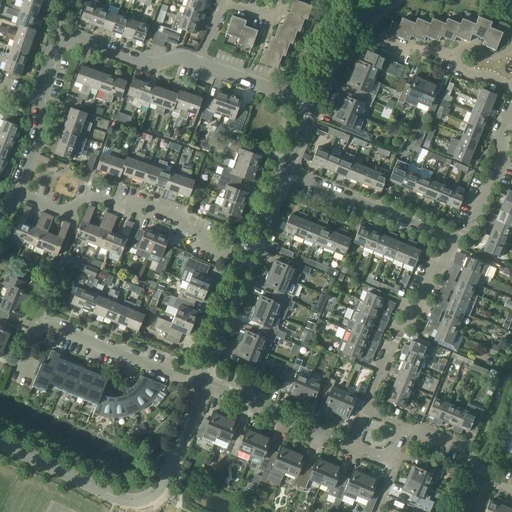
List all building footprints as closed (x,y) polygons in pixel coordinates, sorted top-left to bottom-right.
[(90,29),(97,8),(99,3),(91,0),(87,0),(86,5),(81,21),(87,23),(87,29),(90,29)] [(196,0),(188,0),(185,8),(202,14),(204,8),(209,8),(210,5),(196,0)] [(308,20),(312,7),(294,0),(289,13),(308,20)] [(36,19),(40,7),(24,2),(21,9),(8,5),(7,9),(12,11),(36,19)] [(101,28),(107,12),(97,8),(90,29),(92,30),(95,26),(101,28)] [(177,13),(176,16),(203,26),(204,23),(199,20),(202,14),(185,8),(183,14),(177,13)] [(32,30),(36,19),(12,11),(11,14),(18,17),(15,24),(19,26),(32,30)] [(110,37),(118,15),(107,12),(101,28),(107,30),(107,36),(110,37)] [(308,20),(289,13),(287,12),(282,25),(300,32),(304,19),(307,20),(308,20)] [(122,35),(128,19),(118,15),(110,37),(113,38),(116,33),(122,35)] [(163,27),(161,34),(167,36),(165,42),(176,46),(181,33),(177,32),(178,29),(194,34),(196,28),(202,29),(203,26),(176,16),(174,21),(171,30),(163,27)] [(238,44),(244,27),(246,21),(232,17),(226,35),(239,39),(237,44),(238,44)] [(484,40),(490,28),(492,22),(479,17),(476,25),(472,35),(484,40)] [(408,41),(410,36),(415,24),(402,18),(399,24),(392,21),(387,32),(395,35),(395,36),(408,41)] [(423,41),(426,36),(430,24),(417,18),(415,24),(410,36),(423,41)] [(131,44),(138,23),(128,19),(122,35),(128,37),(128,43),(131,44)] [(438,41),(440,36),(446,24),(433,19),(430,24),(426,36),(438,41)] [(461,24),(448,19),(446,24),(440,36),(454,42),(456,37),(463,19),(462,19),(461,24)] [(469,42),(472,35),(476,25),(463,19),(456,37),(469,42)] [(143,43),(149,26),(138,23),(131,44),(133,45),(137,41),(143,43)] [(300,32),(282,25),(279,24),(274,37),(292,44),(297,31),(299,32),(300,32)] [(32,42),(36,31),(32,30),(19,26),(17,33),(9,31),(3,28),(2,32),(8,34),(32,42)] [(251,49),(257,31),(244,27),(238,44),(251,49)] [(496,50),(503,33),(490,28),(484,40),(483,45),(496,50)] [(157,46),(161,34),(156,32),(152,44),(157,46)] [(28,54),(32,42),(8,34),(6,38),(14,41),(11,48),(28,54)] [(165,42),(167,36),(161,34),(157,46),(163,48),(165,42)] [(292,44),(274,37),(272,37),(267,50),(285,56),(290,43),(292,44)] [(0,56),(24,65),(28,54),(11,48),(9,56),(1,53),(0,56)] [(285,56),(267,50),(264,49),(259,63),(277,69),(282,55),(285,56)] [(358,60),(352,73),(374,82),(379,70),(380,70),(385,59),(376,55),(374,55),(370,66),(358,60)] [(24,65),(0,56),(0,61),(6,63),(3,71),(20,77),(24,65)] [(390,61),(385,59),(380,70),(386,73),(390,61)] [(396,64),(390,61),(386,73),(391,75),(396,64)] [(402,66),(396,64),(391,75),(397,77),(402,66)] [(82,100),(93,70),(81,65),(75,82),(83,85),(80,93),(78,98),(82,100)] [(408,69),(402,66),(397,77),(403,80),(408,69)] [(98,91),(104,74),(93,70),(82,100),(86,101),(91,88),(98,91)] [(352,73),(347,85),(362,91),(359,96),(373,102),(375,95),(380,84),(374,82),(352,73)] [(107,102),(116,78),(104,74),(98,91),(106,93),(103,101),(107,102)] [(417,102),(426,81),(414,76),(408,91),(402,89),(397,102),(404,105),(407,98),(417,102)] [(121,99),(127,82),(116,78),(107,102),(111,103),(114,96),(121,99)] [(134,111),(144,83),(132,79),(126,95),(134,98),(130,110),(134,111)] [(432,116),(438,104),(432,101),(439,87),(426,81),(417,102),(429,107),(426,114),(432,116)] [(150,103),(155,87),(144,83),(134,111),(138,112),(142,101),(150,103)] [(158,114),(167,91),(155,87),(150,103),(157,106),(153,117),(156,119),(158,114)] [(452,98),(455,92),(451,91),(451,90),(447,89),(445,94),(452,98)] [(491,107),(496,95),(481,89),(476,100),(491,107)] [(172,111),(174,108),(178,94),(167,91),(158,114),(163,116),(165,109),(172,111)] [(181,123),(183,119),(182,119),(191,95),(179,91),(178,94),(174,108),(181,110),(177,122),(181,123)] [(222,116),(229,95),(217,91),(213,101),(207,99),(200,118),(209,121),(214,114),(222,116)] [(197,116),(202,99),(191,95),(182,119),(183,119),(181,123),(185,125),(189,113),(197,116)] [(244,114),(237,112),(241,99),(229,95),(222,116),(229,119),(229,128),(240,133),(248,113),(245,112),(244,114)] [(343,96),(338,108),(359,116),(363,105),(370,108),(373,102),(359,96),(357,102),(343,96)] [(392,109),(395,102),(388,99),(386,106),(392,109)] [(486,118),(491,107),(476,100),(471,112),(486,118)] [(102,115),(104,109),(98,107),(96,113),(102,115)] [(90,128),(92,124),(84,121),(87,114),(71,108),(67,120),(90,128)] [(338,108),(333,120),(347,126),(345,131),(358,137),(364,139),(366,133),(361,131),(354,128),(359,116),(338,108)] [(116,119),(118,120),(129,124),(132,117),(121,113),(119,112),(116,119)] [(482,130),(486,118),(471,112),(467,124),(482,130)] [(89,132),(90,128),(67,120),(63,131),(79,136),(81,129),(89,132)] [(0,132),(15,139),(20,127),(4,121),(1,129),(0,128),(0,132)] [(477,141),(482,130),(467,124),(462,135),(477,141)] [(335,137),(337,131),(330,128),(327,134),(335,137)] [(87,152),(88,148),(76,144),(79,136),(63,131),(59,142),(87,152)] [(343,141),(346,135),(337,131),(335,137),(343,141)] [(0,145),(11,150),(15,139),(0,132),(0,145)] [(472,153),(477,141),(462,135),(457,147),(472,153)] [(212,144),(205,141),(202,140),(200,147),(209,150),(212,144)] [(256,169),(261,156),(250,153),(253,147),(233,140),(230,149),(237,154),(235,162),(256,169)] [(87,152),(59,142),(55,154),(71,159),(74,152),(85,156),(87,152)] [(0,158),(6,161),(11,150),(0,145),(0,158)] [(102,152),(96,169),(108,173),(116,149),(112,148),(112,149),(104,147),(102,152)] [(468,164),(472,153),(457,147),(452,158),(468,164)] [(322,168),(329,152),(317,148),(311,163),(322,168)] [(116,149),(108,173),(119,177),(125,161),(118,158),(120,151),(116,149)] [(125,161),(119,177),(120,177),(121,174),(132,177),(140,154),(136,152),(134,160),(126,157),(125,161)] [(334,172),(340,157),(329,152),(322,168),(334,172)] [(352,162),(354,157),(345,153),(342,158),(340,157),(334,172),(345,177),(352,162)] [(140,154),(132,177),(143,181),(149,165),(142,163),(144,155),(140,154)] [(149,165),(143,181),(155,185),(163,162),(159,160),(156,168),(149,165)] [(92,171),(94,164),(88,162),(85,168),(92,171)] [(163,162),(155,185),(167,189),(172,173),(165,171),(168,163),(163,162)] [(256,169),(235,162),(232,169),(223,168),(220,177),(239,184),(242,178),(252,181),(256,169)] [(357,182),(363,167),(352,162),(345,177),(357,182)] [(406,170),(408,165),(400,162),(398,167),(395,166),(389,181),(400,185),(406,170)] [(172,173),(167,189),(177,193),(186,169),(186,168),(187,169),(189,163),(188,163),(187,164),(184,163),(182,168),(179,176),(172,173)] [(368,187),(375,171),(363,167),(357,182),(368,187)] [(389,172),(377,168),(375,172),(375,171),(368,187),(381,192),(387,177),(389,172)] [(186,169),(177,193),(189,197),(195,181),(188,179),(190,171),(187,169),(186,169)] [(412,190),(418,175),(406,170),(400,185),(412,190)] [(423,195),(429,180),(418,175),(412,190),(423,195)] [(243,206),(247,194),(237,190),(239,184),(220,177),(217,186),(225,191),(222,198),(243,206)] [(435,200),(441,185),(429,180),(423,195),(435,200)] [(446,204),(452,190),(441,185),(435,200),(446,204)] [(459,210),(465,195),(452,190),(446,204),(459,210)] [(511,191),(508,190),(505,196),(500,194),(498,198),(511,203),(511,191)] [(243,206),(222,198),(219,206),(210,205),(207,214),(227,221),(229,214),(239,218),(243,206)] [(511,215),(511,203),(498,198),(497,202),(502,205),(499,210),(511,215)] [(23,241),(30,225),(26,223),(32,208),(25,205),(12,236),(23,241)] [(87,241),(93,226),(88,223),(95,208),(88,205),(75,236),(87,241)] [(511,226),(511,215),(499,210),(497,216),(492,214),(490,218),(511,227),(511,226)] [(35,246),(47,215),(41,212),(35,227),(30,225),(23,241),(35,246)] [(98,246),(111,215),(104,212),(98,228),(93,226),(87,241),(98,246)] [(294,235),(302,214),(298,212),(296,218),(290,215),(283,231),(294,235)] [(303,239),(310,223),(305,221),(307,216),(302,214),(294,235),(303,239)] [(46,250),(52,234),(48,232),(54,217),(47,215),(35,246),(46,250)] [(109,251),(115,235),(111,233),(117,218),(111,215),(98,246),(109,251)] [(508,237),(511,227),(490,218),(489,223),(494,225),(491,231),(508,237)] [(57,255),(70,224),(64,221),(57,236),(52,234),(46,250),(57,255)] [(120,256),(134,224),(127,221),(120,237),(115,235),(109,251),(120,256)] [(313,244),(322,223),(317,221),(315,225),(310,223),(303,239),(313,244)] [(323,248),(330,232),(324,229),(326,224),(322,223),(313,244),(311,248),(315,250),(317,245),(323,248)] [(364,247),(372,226),(368,224),(366,229),(360,226),(353,243),(364,247)] [(373,251),(380,235),(374,233),(377,227),(372,226),(364,247),(373,251)] [(147,259),(157,234),(146,229),(142,237),(136,234),(131,248),(137,250),(136,254),(147,259)] [(333,252),(342,231),(338,229),(336,234),(330,232),(323,248),(333,252)] [(344,256),(350,240),(344,238),(346,233),(342,231),(333,252),(344,256)] [(508,237),(491,231),(489,236),(484,234),(482,239),(504,247),(508,237)] [(384,255),(392,234),(388,232),(386,237),(380,235),(373,251),(384,255)] [(165,266),(172,249),(166,246),(169,239),(157,234),(147,259),(158,263),(165,266)] [(393,259),(400,243),(395,241),(397,236),(392,234),(384,255),(393,259)] [(499,258),(504,247),(482,239),(481,243),(485,245),(483,251),(499,258)] [(404,264),(413,242),(408,240),(406,245),(400,243),(393,259),(404,264)] [(414,268),(420,252),(414,249),(416,244),(413,242),(404,264),(414,268)] [(465,263),(463,262),(465,255),(456,252),(454,258),(454,259),(452,263),(479,274),(485,277),(489,266),(467,257),(465,263)] [(315,268),(317,263),(307,259),(305,264),(315,268)] [(290,267),(275,261),(270,274),(290,282),(295,284),(300,272),(302,273),(308,271),(309,268),(292,261),(290,267)] [(186,263),(184,269),(189,271),(187,274),(192,276),(189,284),(207,291),(212,280),(201,275),(203,270),(186,263)] [(326,272),(327,268),(317,263),(315,268),(326,272)] [(471,294),(479,274),(452,263),(451,268),(461,272),(457,283),(446,278),(444,283),(471,294)] [(82,308),(94,279),(97,270),(86,266),(82,264),(79,271),(84,272),(90,275),(84,290),(77,287),(71,303),(82,308)] [(351,276),(353,272),(347,269),(347,268),(342,266),(340,272),(345,274),(351,276)] [(6,274),(3,282),(9,285),(4,296),(26,305),(31,293),(16,287),(19,279),(6,274)] [(290,301),(292,296),(286,294),(290,282),(270,274),(265,284),(280,290),(277,296),(290,301)] [(110,285),(111,281),(113,277),(109,275),(105,284),(110,285)] [(93,313),(100,296),(102,291),(95,288),(98,280),(94,279),(82,308),(93,313)] [(151,280),(149,286),(155,289),(158,283),(151,280)] [(478,296),(471,294),(444,283),(442,287),(453,292),(450,298),(473,307),(478,296)] [(181,288),(177,298),(190,303),(192,298),(202,302),(207,291),(189,284),(186,290),(181,288)] [(381,305),(386,293),(374,288),(371,294),(367,292),(363,303),(391,314),(392,310),(393,310),(395,303),(387,300),(384,306),(381,305)] [(104,317),(115,291),(111,289),(107,299),(100,296),(93,313),(104,317)] [(116,322),(122,306),(115,303),(120,292),(115,290),(115,291),(104,317),(116,322)] [(171,295),(167,305),(173,307),(178,309),(175,317),(193,324),(198,313),(192,311),(193,308),(189,306),(190,303),(177,298),(171,295)] [(0,315),(2,310),(21,317),(26,305),(4,296),(2,302),(1,304),(0,303),(0,315)] [(275,302),(261,296),(255,308),(277,317),(281,306),(287,308),(290,301),(277,296),(275,302)] [(473,307),(450,298),(448,303),(438,299),(436,303),(463,314),(470,317),(473,307)] [(138,331),(145,315),(137,312),(141,302),(138,300),(136,304),(127,326),(138,331)] [(156,308),(158,302),(152,300),(149,305),(156,308)] [(391,314),(363,303),(357,300),(353,310),(375,319),(378,314),(389,318),(391,314)] [(127,326),(136,304),(132,302),(129,308),(122,306),(116,322),(127,326)] [(313,304),(311,309),(312,310),(318,312),(320,313),(324,306),(317,303),(316,305),(313,304)] [(459,324),(463,314),(436,303),(434,307),(445,312),(442,317),(459,324)] [(153,318),(156,310),(149,307),(146,315),(153,318)] [(283,340),(286,334),(278,331),(278,328),(281,319),(277,317),(255,308),(251,320),(265,326),(263,332),(276,337),(283,340)] [(382,334),(384,330),(373,325),(375,319),(353,310),(349,320),(354,323),(382,334)] [(158,318),(154,328),(168,333),(175,337),(178,331),(182,333),(188,335),(193,324),(175,317),(172,323),(158,318)] [(459,324),(442,317),(440,323),(429,319),(428,323),(455,334),(459,324)] [(508,330),(511,323),(511,322),(506,320),(503,327),(508,330)] [(313,330),(316,324),(307,321),(305,327),(313,330)] [(354,323),(350,332),(350,333),(367,340),(369,334),(380,339),(382,334),(354,323)] [(455,334),(428,323),(426,327),(423,333),(432,337),(434,331),(436,332),(434,338),(450,345),(455,334)] [(0,339),(6,342),(11,330),(0,325),(0,339)] [(374,354),(376,350),(365,345),(367,340),(350,333),(350,332),(345,330),(341,340),(374,354)] [(261,337),(246,331),(241,343),(262,352),(267,340),(273,343),(276,337),(263,332),(261,337)] [(374,354),(341,340),(336,351),(338,352),(336,356),(353,363),(355,358),(359,359),(361,354),(364,355),(362,361),(370,364),(373,358),(372,358),(374,354)] [(426,353),(430,343),(422,340),(420,344),(411,341),(409,347),(404,345),(402,349),(428,360),(430,355),(426,353)] [(262,371),(265,366),(258,363),(262,352),(241,343),(236,355),(251,361),(249,366),(262,371)] [(426,364),(428,360),(402,349),(400,354),(406,356),(404,361),(420,368),(422,362),(426,364)] [(44,393),(57,361),(60,354),(55,352),(55,351),(51,350),(46,364),(42,362),(31,388),(32,388),(34,385),(45,390),(44,393)] [(460,366),(464,356),(453,352),(451,356),(456,359),(455,362),(458,363),(457,364),(460,366)] [(468,363),(470,359),(464,356),(460,366),(462,361),(468,363)] [(295,379),(289,393),(301,398),(309,378),(298,373),(302,362),(297,359),(290,375),(290,377),(295,379)] [(59,391),(70,366),(57,361),(44,393),(45,393),(49,384),(60,389),(59,391)] [(420,368),(404,361),(402,367),(397,365),(395,369),(416,378),(420,368)] [(479,376),(483,366),(474,362),(470,372),(479,376)] [(72,396),(82,372),(70,366),(59,391),(60,391),(61,389),(73,394),(71,396),(72,396)] [(488,372),(490,368),(483,366),(479,376),(483,377),(485,371),(488,372)] [(412,388),(416,378),(395,369),(393,373),(398,375),(396,381),(412,388)] [(84,401),(95,377),(82,372),(72,396),(73,394),(85,399),(84,401)] [(283,372),(280,378),(287,382),(290,377),(290,375),(283,372)] [(167,386),(140,375),(140,376),(141,376),(140,380),(138,382),(135,385),(134,384),(134,385),(155,405),(151,402),(155,398),(157,395),(160,391),(162,385),(167,387),(167,386)] [(309,378),(301,398),(313,403),(319,389),(325,391),(330,378),(324,375),(321,383),(309,378)] [(92,418),(103,392),(107,382),(95,377),(84,401),(84,402),(85,399),(97,404),(91,418),(92,418)] [(330,393),(324,408),(336,413),(344,392),(333,388),(336,380),(330,378),(325,391),(330,393)] [(412,388),(396,381),(393,387),(388,385),(387,389),(408,397),(412,388)] [(344,392),(336,413),(348,418),(350,412),(351,410),(357,413),(367,386),(359,383),(357,389),(354,396),(344,392)] [(155,405),(134,385),(135,386),(131,389),(129,390),(125,392),(125,391),(136,418),(134,413),(140,410),(144,408),(148,405),(151,402),(154,405),(155,405)] [(410,410),(412,403),(406,401),(408,397),(387,389),(385,393),(390,395),(388,401),(404,408),(404,407),(410,410)] [(136,418),(125,391),(124,391),(125,392),(121,393),(119,394),(114,394),(114,393),(114,422),(114,417),(119,417),(123,416),(128,416),(134,413),(136,418)] [(113,394),(109,394),(106,393),(103,392),(92,418),(94,413),(100,416),(105,416),(109,417),(114,417),(114,422),(114,393),(113,393),(113,394)] [(437,423),(447,398),(448,397),(443,395),(441,400),(436,398),(429,415),(434,417),(432,422),(437,423)] [(428,406),(431,400),(426,398),(424,404),(422,404),(418,414),(424,417),(428,406)] [(449,423),(456,406),(450,404),(451,400),(447,398),(437,423),(441,425),(443,421),(449,423)] [(457,432),(466,410),(456,406),(449,423),(455,425),(453,430),(457,432)] [(392,416),(395,410),(388,407),(385,413),(392,416)] [(469,431),(476,415),(466,410),(457,432),(461,433),(463,429),(469,431)] [(202,424),(197,437),(203,440),(206,432),(217,437),(226,416),(214,412),(208,426),(202,424)] [(226,416),(217,437),(229,442),(224,454),(230,456),(236,441),(231,439),(238,421),(226,416)] [(511,423),(503,449),(511,451),(511,423)] [(236,441),(230,456),(230,457),(231,454),(237,456),(240,449),(251,454),(260,434),(248,429),(242,443),(236,441)] [(251,454),(249,461),(260,466),(259,468),(260,469),(264,471),(265,471),(270,458),(264,456),(272,438),(263,435),(260,434),(251,454)] [(270,458),(265,471),(271,473),(273,467),(285,472),(293,451),(281,446),(275,461),(270,458)] [(293,451),(285,472),(296,476),(294,483),(300,485),(305,473),(299,471),(305,456),(293,451)] [(305,473),(300,485),(306,488),(310,479),(322,483),(330,463),(318,458),(311,475),(305,473)] [(330,463),(322,483),(328,486),(329,491),(331,492),(330,495),(329,494),(326,500),(333,503),(332,506),(338,508),(342,500),(336,498),(336,497),(342,485),(336,482),(342,468),(330,463)] [(448,465),(446,472),(458,477),(461,470),(448,465)] [(428,472),(414,466),(409,478),(429,487),(433,478),(438,479),(438,476),(441,477),(443,472),(431,466),(428,472)] [(342,485),(336,497),(342,500),(344,495),(356,500),(358,495),(366,474),(354,469),(347,487),(342,485)] [(366,474),(358,495),(369,500),(364,511),(366,511),(371,511),(378,496),(372,494),(378,479),(366,474)] [(432,508),(434,502),(429,500),(430,497),(426,494),(429,487),(409,478),(404,490),(418,496),(416,501),(432,508)] [(497,511),(503,499),(498,497),(496,502),(491,500),(485,511),(497,511)] [(509,511),(511,508),(505,506),(507,501),(503,499),(497,511),(509,511)]
